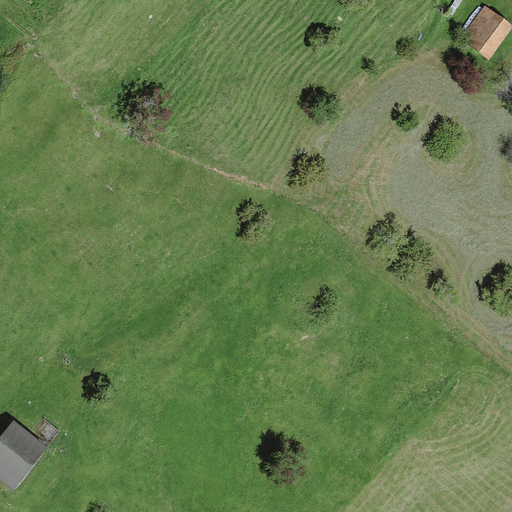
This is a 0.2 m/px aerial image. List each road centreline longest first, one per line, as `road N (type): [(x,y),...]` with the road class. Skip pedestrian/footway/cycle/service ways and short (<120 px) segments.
road 1 (track): [(0,429),(21,403),(78,373),(175,302),(203,298),(232,335),(232,372),(212,450),(211,511)]
road 2 (track): [(20,404),(63,416),(88,481),(126,511)]
